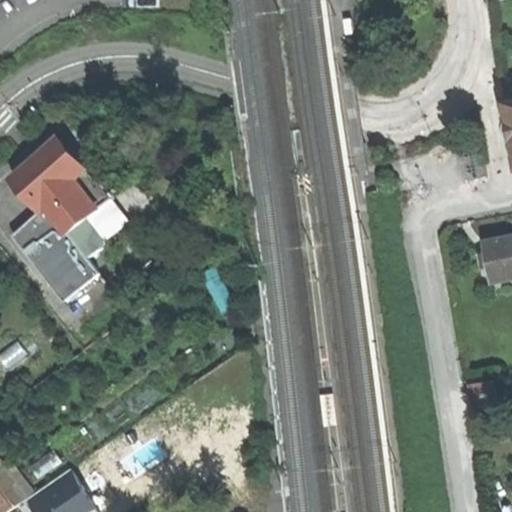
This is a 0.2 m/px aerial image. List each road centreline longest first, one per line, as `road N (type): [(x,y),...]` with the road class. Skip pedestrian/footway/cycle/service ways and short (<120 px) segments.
road 1 (residential): [(461,0),(461,37),(443,77),(393,109),(345,106),(130,48),(57,59),(0,99)]
road 2 (residential): [(0,120),(27,94),(68,73),(141,65),(368,129),(409,121),(445,101),(476,49)]
road 3 (residential): [(511,194),(442,207),(421,229),(467,511)]
road 4 (residential): [(511,178),(476,49)]
